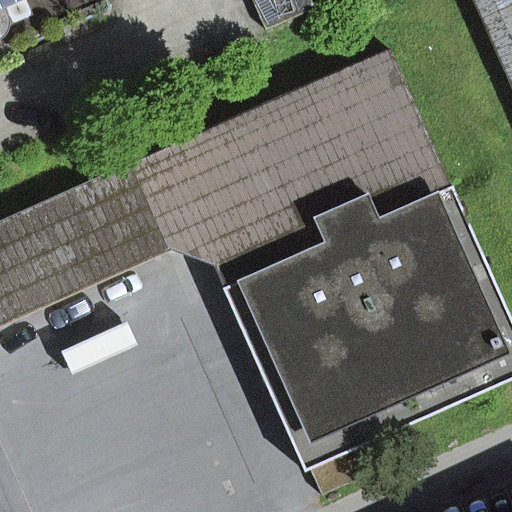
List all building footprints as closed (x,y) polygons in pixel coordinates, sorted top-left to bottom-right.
[(107,0),(0,0),(0,59),(17,52),(112,10),(107,0)] [(310,0),(251,0),(266,31),(315,10),(310,0)] [(511,0),(477,0),(511,77),(511,0)] [(391,51),(130,167),(169,252),(175,249),(223,267),(233,263),(241,282),(326,244),(315,220),(367,196),(378,221),(452,188),(391,51)] [(0,59),(0,73),(22,64),(17,52),(0,59)] [(0,327),(169,252),(130,167),(0,224),(0,327)] [(305,473),(310,470),(363,447),(511,380),(511,322),(452,188),(378,221),(367,196),(315,220),(326,244),(241,282),(223,290),(305,473)] [(363,447),(310,470),(322,496),(374,473),(363,447)]
